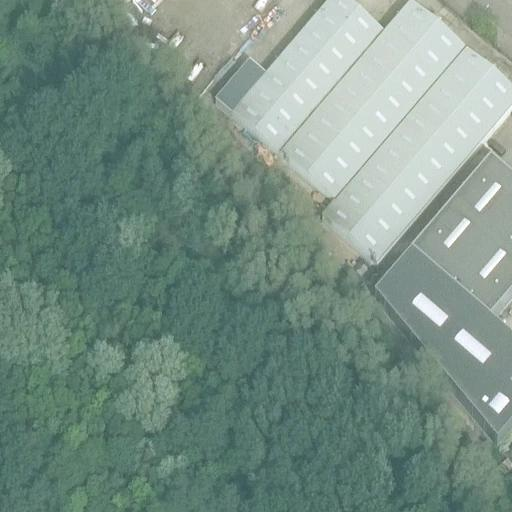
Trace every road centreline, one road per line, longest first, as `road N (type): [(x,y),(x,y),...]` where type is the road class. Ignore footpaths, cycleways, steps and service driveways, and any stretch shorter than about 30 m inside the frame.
road 1 (track): [(416,511),(174,248),(0,41)]
road 2 (track): [(329,409),(151,511)]
